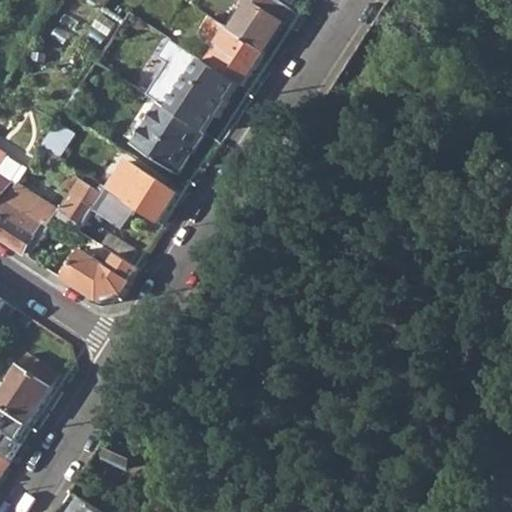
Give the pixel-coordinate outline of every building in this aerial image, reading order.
[(94,0),(107,8),(111,0),(94,0)] [(251,6),(234,32),(266,52),(279,61),(307,18),(290,6),(280,0),(246,0),(245,2),(251,6)] [(244,86),(266,52),(234,32),(213,18),(203,34),(220,45),(208,63),(240,84),(244,86)] [(228,102),(240,84),(208,63),(173,39),(161,56),(171,62),(149,94),(162,103),(203,132),(213,116),(217,119),(219,120),(230,103),(228,102)] [(65,113),(74,119),(90,95),(80,89),(65,113)] [(134,146),(181,176),(208,136),(207,135),(203,132),(162,103),(134,146)] [(207,135),(217,119),(213,116),(203,132),(207,135)] [(45,148),(57,156),(69,138),(56,130),(45,148)] [(0,203),(1,202),(5,196),(8,198),(16,186),(18,183),(26,170),(0,152),(0,203)] [(54,177),(74,189),(79,181),(81,179),(61,166),(54,177)] [(110,184),(107,189),(138,209),(162,225),(180,195),(137,168),(121,191),(110,184)] [(89,236),(92,232),(103,215),(125,229),(138,209),(107,189),(102,186),(98,193),(79,181),(74,189),(60,211),(57,215),(89,236)] [(4,204),(0,210),(0,238),(5,242),(25,255),(46,222),(51,226),(57,215),(60,211),(18,183),(16,186),(8,198),(4,204)] [(138,254),(119,241),(106,233),(100,243),(117,255),(131,264),(138,254)] [(99,303),(102,303),(102,296),(121,293),(123,299),(125,299),(142,272),(131,264),(117,255),(108,267),(83,250),(63,280),(99,303)] [(102,303),(123,299),(121,293),(102,296),(102,303)] [(0,318),(9,305),(0,298),(0,318)] [(13,384),(11,388),(0,404),(32,425),(63,377),(29,354),(11,383),(13,384)] [(0,382),(0,404),(11,388),(1,381),(0,382)] [(0,428),(7,433),(13,437),(20,442),(32,425),(0,404),(0,428)] [(20,442),(13,437),(2,454),(14,462),(25,445),(20,442)] [(108,456),(132,466),(139,448),(115,438),(108,456)] [(0,481),(11,464),(0,457),(0,481)] [(511,511),(511,468),(508,467),(493,500),(511,508),(511,511)] [(78,511),(108,511),(87,498),(78,511)]
